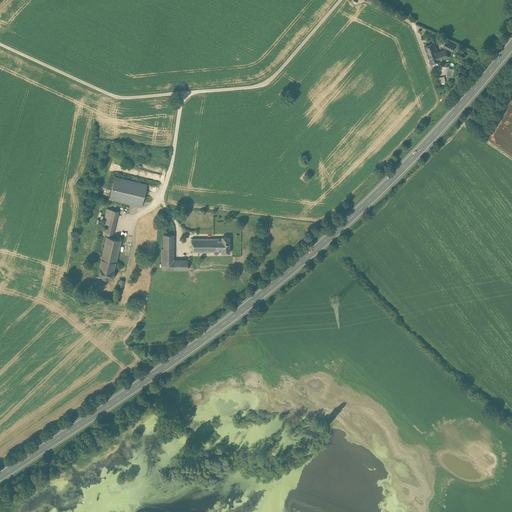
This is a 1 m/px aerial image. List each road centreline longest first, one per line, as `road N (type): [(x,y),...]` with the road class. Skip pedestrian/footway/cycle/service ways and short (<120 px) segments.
road 1 (primary): [(511,42),(415,154),(298,262),(186,350),(0,475)]
road 2 (track): [(183,427),(163,383),(311,269),(462,124)]
road 3 (residential): [(340,0),(274,75),(250,87),(124,98),(0,44)]
